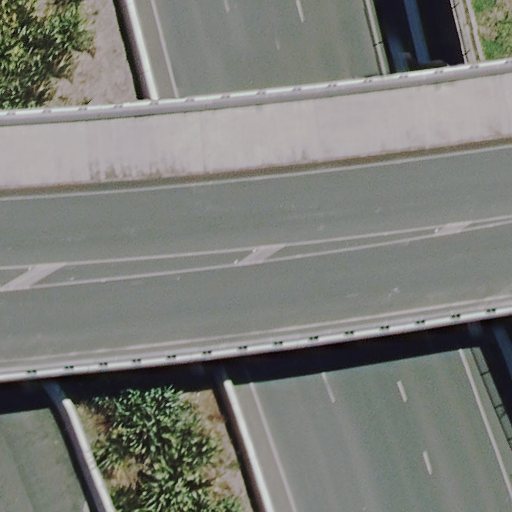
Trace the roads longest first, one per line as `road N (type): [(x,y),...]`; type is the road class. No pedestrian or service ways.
road 1 (trunk): [(235,18),(460,511)]
road 2 (tertiary): [(0,270),(263,247),(511,202)]
road 3 (motorway): [(235,18),(372,511)]
